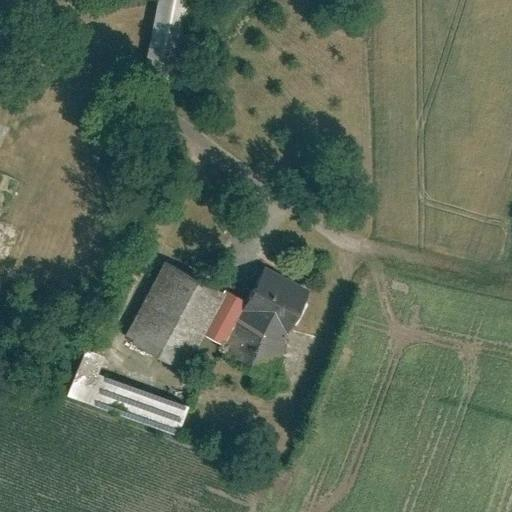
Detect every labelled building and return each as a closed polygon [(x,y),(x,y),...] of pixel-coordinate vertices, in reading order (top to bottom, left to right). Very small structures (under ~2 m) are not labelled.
[(181,87),(196,0),(155,0),(142,81),(181,87)] [(44,182),(0,164),(0,210),(28,222),(44,182)] [(53,253),(18,239),(4,275),(39,289),(53,253)] [(239,302),(162,260),(119,338),(180,371),(199,336),(265,371),(308,291),(259,265),(239,302)] [(100,358),(81,350),(64,395),(173,437),(184,408),(94,374),(100,358)]
